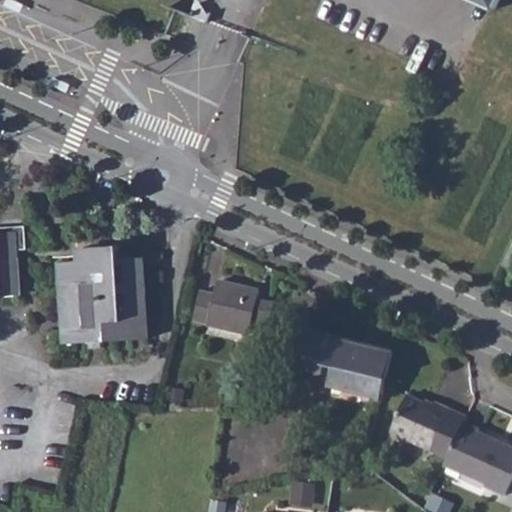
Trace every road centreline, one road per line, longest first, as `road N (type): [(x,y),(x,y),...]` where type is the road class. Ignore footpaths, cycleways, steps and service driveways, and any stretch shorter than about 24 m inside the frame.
road 1 (tertiary): [(511,321),(225,191),(160,174)]
road 2 (tertiary): [(160,174),(191,200),(486,342)]
road 3 (tertiary): [(160,174),(132,152),(0,90)]
road 4 (tertiary): [(0,115),(131,175),(160,174)]
